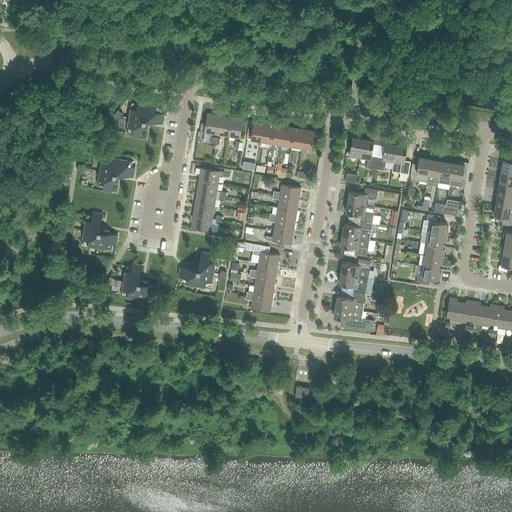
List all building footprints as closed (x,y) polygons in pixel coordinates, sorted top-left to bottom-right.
[(163,107),(133,102),(127,133),(133,134),(133,137),(142,138),(144,128),(148,129),(149,122),(149,121),(163,123),(165,114),(162,113),(163,107)] [(118,110),(114,115),(118,118),(122,113),(118,110)] [(216,134),(219,115),(207,113),(204,132),(216,134)] [(228,136),(231,117),(219,115),(216,134),(228,136)] [(231,117),(228,136),(240,138),(243,119),(231,117)] [(263,141),(266,123),(253,121),(250,139),(263,141)] [(272,143),(275,124),(266,123),(263,141),(272,143)] [(281,144),(284,126),(275,124),(272,143),(281,144)] [(290,146),(293,127),(284,126),(281,144),(290,146)] [(299,147),(302,129),(293,127),(290,146),(299,147)] [(302,129),(299,147),(311,149),(314,131),(302,129)] [(360,157),(363,139),(352,137),(349,155),(360,157)] [(375,169),(377,156),(371,155),(374,141),(363,139),(360,157),(368,158),(366,167),(375,169)] [(393,162),(396,144),(385,143),(383,157),(377,156),(375,169),(384,170),(385,161),(393,162)] [(396,144),(393,162),(401,163),(399,173),(408,174),(410,162),(405,161),(407,146),(396,144)] [(427,181),(428,174),(431,156),(423,155),(422,157),(419,157),(417,164),(412,163),(410,176),(415,177),(415,179),(427,181)] [(135,162),(133,161),(103,156),(98,186),(104,187),(103,190),(113,192),(115,182),(119,182),(120,176),(120,175),(134,177),(136,167),(134,167),(135,162)] [(438,182),(442,160),(438,160),(439,158),(431,156),(428,174),(434,175),(433,181),(438,182)] [(450,178),(453,160),(445,159),(445,161),(442,160),(438,182),(449,184),(450,178)] [(501,160),(500,165),(502,165),(501,171),(511,172),(511,160),(511,161),(503,159),(503,161),(501,160)] [(453,160),(450,178),(462,180),(464,164),(461,164),(461,161),(453,160)] [(199,180),(218,183),(220,171),(201,168),(199,180)] [(511,172),(501,171),(499,182),(511,184),(511,172)] [(346,173),(345,181),(345,182),(356,183),(357,175),(346,173)] [(216,195),(218,183),(199,180),(197,192),(216,195)] [(511,184),(499,182),(497,193),(511,195),(511,184)] [(300,187),(281,184),(280,192),(273,191),(273,195),(299,199),(300,187)] [(348,202),(365,205),(367,197),(376,199),(377,190),(365,188),(364,194),(349,191),(348,202)] [(214,207),(216,195),(197,192),(195,204),(214,207)] [(511,195),(497,193),(495,205),(511,207),(511,195)] [(297,210),(299,199),(273,195),(272,198),(279,199),(278,207),(297,210)] [(243,217),(246,204),(237,202),(234,215),(243,217)] [(364,213),(365,205),(348,202),(346,213),(360,215),(360,221),(372,223),(373,214),(364,213)] [(443,213),(445,207),(445,204),(435,202),(433,212),(443,213)] [(213,214),(214,207),(195,204),(193,215),(213,219),(216,219),(222,220),(223,216),(213,214)] [(511,212),(511,210),(511,207),(495,205),(493,216),(503,218),(502,224),(511,225),(511,212)] [(297,210),(278,207),(276,214),(270,213),(269,217),(295,221),(297,210)] [(445,207),(443,213),(456,215),(457,209),(445,207)] [(392,210),(390,224),(396,225),(398,211),(392,210)] [(116,245),(118,235),(108,234),(109,230),(102,228),(100,228),(103,214),(93,212),(92,216),(87,215),(83,245),(112,250),(113,244),(116,245)] [(446,227),(446,223),(439,222),(440,216),(427,214),(426,220),(431,221),(429,232),(447,235),(448,227),(446,227)] [(211,231),(213,219),(193,215),(191,228),(211,231)] [(293,233),(295,221),(269,217),(268,221),(275,222),(274,229),(293,233)] [(369,239),(372,223),(360,221),(359,227),(344,224),(342,235),(369,239)] [(291,244),(293,233),(274,229),(273,237),(266,236),(265,240),(291,244)] [(505,242),(511,243),(511,231),(504,230),(503,239),(505,239),(505,242)] [(445,243),(447,235),(429,232),(427,243),(443,246),(443,242),(445,243)] [(367,256),(369,239),(342,235),(341,246),(355,248),(354,254),(367,256)] [(389,259),(392,243),(385,242),(382,258),(389,259)] [(511,243),(505,242),(504,246),(502,245),(500,253),(511,255),(511,243)] [(442,249),(443,246),(427,243),(425,254),(443,257),(444,250),(442,249)] [(258,263),(278,266),(279,254),(260,251),(254,250),(253,254),(260,255),(258,263)] [(211,287),(216,258),(211,257),(211,253),(202,252),(200,262),(196,261),(195,268),(195,270),(181,267),(179,276),(183,277),(182,283),(211,287)] [(511,267),(511,255),(500,253),(499,261),(502,262),(501,265),(511,267)] [(442,265),(443,257),(425,254),(424,266),(439,268),(439,265),(442,265)] [(368,277),(369,270),(371,261),(358,259),(357,265),(343,262),(341,273),(368,277)] [(276,277),(278,266),(258,263),(257,270),(251,268),(250,273),(276,277)] [(156,296),(157,286),(147,284),(148,280),(141,279),(140,279),(142,265),(133,264),(132,267),(127,266),(122,296),(152,300),(153,295),(156,296)] [(438,272),(439,268),(424,266),(422,277),(417,276),(416,283),(429,285),(430,279),(439,280),(441,272),(438,272)] [(229,280),(239,282),(241,273),(230,272),(229,280)] [(274,288),(276,277),(250,273),(249,277),(256,278),(255,285),(274,288)] [(365,294),(368,277),(341,273),(339,284),(354,286),(353,292),(365,294)] [(272,300),(274,288),(255,285),(254,293),(247,292),(246,295),(272,300)] [(363,311),(365,294),(353,292),(352,298),(337,295),(336,306),(363,311)] [(270,311),(272,300),(246,295),(246,299),(252,300),(251,308),(270,311)] [(458,322),(461,302),(456,302),(457,299),(449,298),(446,317),(450,318),(450,320),(458,322)] [(470,321),(473,302),(466,300),(466,303),(461,302),(458,322),(466,323),(466,320),(470,321)] [(482,325),(485,306),(480,305),(481,303),(473,302),(470,321),(474,321),(473,324),(482,325)] [(494,325),(497,305),(490,304),(489,307),(485,306),(482,325),(490,327),(490,324),(494,325)] [(505,329),(508,310),(504,309),(504,306),(497,305),(494,325),(498,325),(497,328),(505,329)] [(361,318),(363,311),(336,306),(334,317),(343,319),(342,326),(372,331),(374,320),(361,318)] [(378,324),(376,334),(383,336),(384,325),(378,324)] [(308,399),(310,388),(297,385),(295,397),(308,399)]
